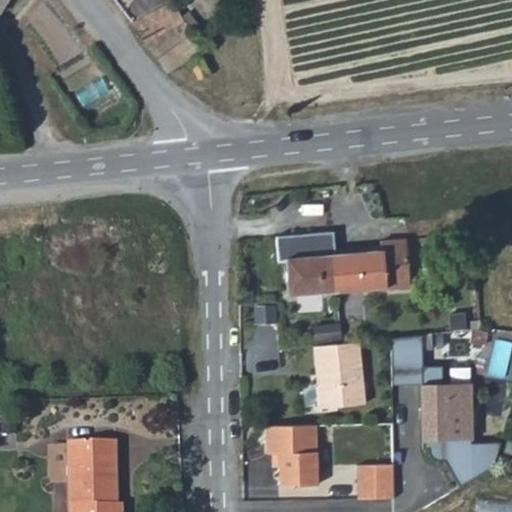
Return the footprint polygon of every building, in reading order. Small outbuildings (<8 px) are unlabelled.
[(0,0),(0,12),(2,13),(10,0),(0,0)] [(168,73),(203,50),(174,0),(132,23),(145,40),(142,41),(168,73)] [(212,74),(202,58),(193,63),(204,79),(212,74)] [(511,198),(511,150),(493,154),(494,160),(457,167),(451,147),(388,169),(386,159),(371,161),(373,177),(375,190),(381,193),(385,214),(414,212),(508,188),(511,198)] [(319,182),(373,177),(371,161),(317,168),(319,182)] [(483,236),(483,227),(473,228),(475,236),(483,236)] [(386,256),(385,245),(363,247),(364,285),(397,283),(396,256),(386,256)] [(287,254),(290,291),(364,285),(363,247),(287,254)] [(483,326),(483,318),(473,318),(473,328),(483,326)] [(395,380),(425,379),(425,363),(425,331),(394,334),(395,380)] [(363,337),(317,341),(322,403),(368,399),(363,337)] [(445,363),(425,363),(425,379),(426,404),(430,404),(430,414),(426,414),(427,442),(432,442),(429,449),(432,456),(439,457),(443,455),(457,482),(492,463),(499,439),(469,438),(469,432),(474,420),(474,407),(470,407),(471,381),(444,380),(445,363)] [(321,418),(270,419),(271,446),(276,446),(283,446),(283,459),(283,478),(322,478),(321,418)] [(511,439),(507,438),(503,450),(511,452),(511,439)] [(72,440),(72,511),(124,511),(125,501),(120,501),(119,439),(72,440)] [(362,490),(398,489),(397,455),(361,456),(362,490)] [(511,511),(511,500),(476,500),(476,511),(511,511)]
